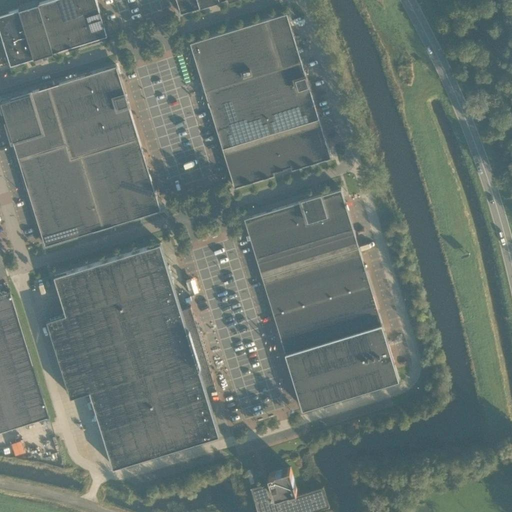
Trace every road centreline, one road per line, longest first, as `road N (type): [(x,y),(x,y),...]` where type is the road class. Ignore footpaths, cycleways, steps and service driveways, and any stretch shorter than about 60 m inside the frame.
road 1 (unclassified): [(24,265),(27,307),(71,449),(99,470),(132,472),(400,387),(415,362),(350,159)]
road 2 (unclassified): [(24,265),(339,169),(350,159)]
road 3 (unclassified): [(274,0),(0,84)]
road 4 (primary): [(511,266),(468,128),(407,0)]
road 5 (unclassified): [(350,159),(307,8),(297,0)]
